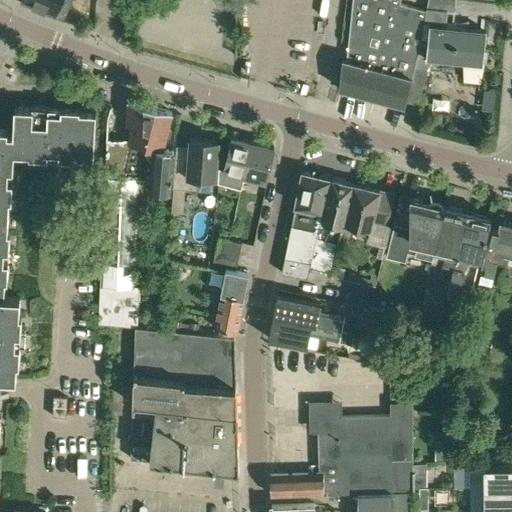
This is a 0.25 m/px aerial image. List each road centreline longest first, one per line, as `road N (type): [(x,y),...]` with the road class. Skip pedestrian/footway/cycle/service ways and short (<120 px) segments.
road 1 (residential): [(298,118),(255,312),(258,511)]
road 2 (residential): [(298,118),(105,62),(6,22)]
road 3 (residential): [(511,173),(298,118)]
